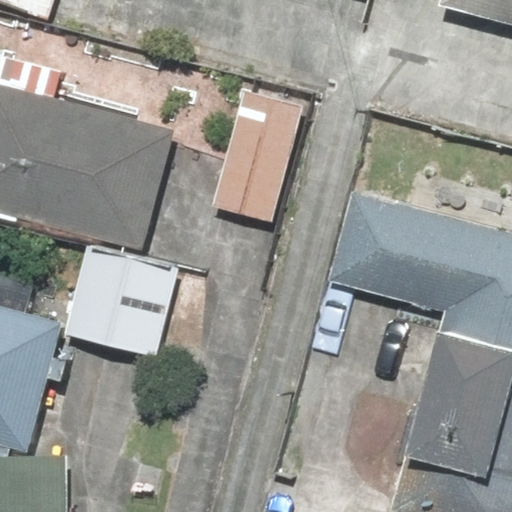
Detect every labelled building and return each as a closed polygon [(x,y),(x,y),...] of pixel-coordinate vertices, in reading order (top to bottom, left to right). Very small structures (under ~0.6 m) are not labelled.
[(511,0),(457,0),(511,13),(511,0)] [(6,80),(0,78),(0,212),(158,247),(182,138),(59,110),(68,68),(12,56),(6,80)] [(315,108),(254,92),(225,208),(285,223),(315,108)] [(411,204),(364,191),(339,284),(455,316),(401,511),(511,511),(511,198),(420,174),(411,204)] [(189,268),(99,248),(80,338),(170,358),(189,268)] [(69,317),(0,300),(0,454),(34,462),(69,317)] [(75,511),(76,464),(0,461),(0,511),(75,511)]
